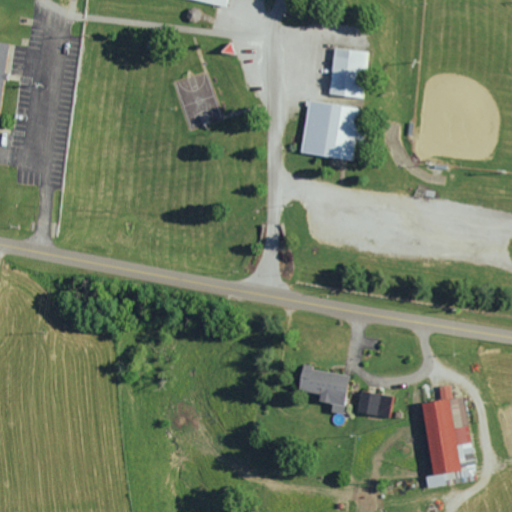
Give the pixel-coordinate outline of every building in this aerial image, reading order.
[(0,41),(0,124),(1,125),(13,43),(0,41)] [(332,93),(339,47),(373,51),(367,98),(332,93)] [(312,99),(303,152),(356,161),(365,108),(312,99)] [(325,392),(324,400),(351,404),(356,374),(311,366),(307,389),(325,392)] [(443,474),(433,475),(434,485),(482,479),(471,396),(458,398),(456,383),(444,385),(446,400),(433,401),(443,474)] [(363,410),(394,416),(398,395),(367,389),(363,410)]
